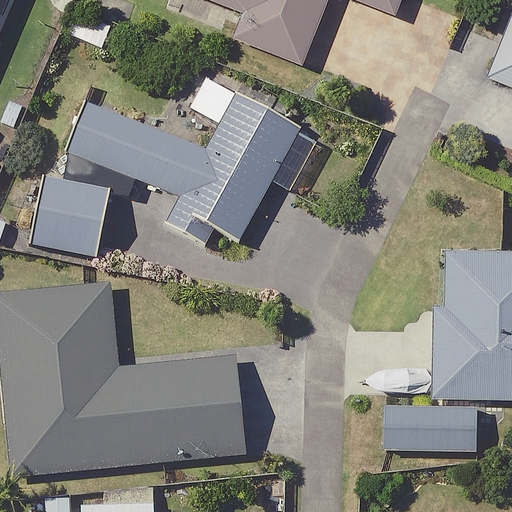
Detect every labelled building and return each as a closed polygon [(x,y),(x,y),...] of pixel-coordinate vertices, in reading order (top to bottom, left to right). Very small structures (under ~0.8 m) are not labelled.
[(0,0),(0,35),(14,0),(0,0)] [(196,0),(249,20),(239,46),(304,70),(330,0),(341,0),(396,20),(403,0),(196,0)] [(511,35),(493,85),(511,92),(511,35)] [(212,234),(249,251),(272,200),(285,206),(319,130),(208,82),(193,117),(227,132),(214,161),(93,108),(65,170),(130,199),(137,184),(184,205),(171,234),(206,250),(212,234)] [(0,188),(12,174),(0,163),(0,188)] [(117,196),(49,186),(39,251),(107,262),(117,196)] [(21,219),(0,217),(0,254),(19,256),(21,219)] [(436,403),(482,404),(511,405),(511,259),(451,257),(449,314),(439,314),(436,403)] [(121,377),(114,295),(1,306),(17,482),(250,460),(242,366),(121,377)] [(480,463),(482,410),(390,408),(388,460),(480,463)] [(159,511),(159,493),(109,494),(109,507),(87,507),(86,511),(159,511)] [(76,511),(76,500),(49,501),(49,511),(76,511)]
